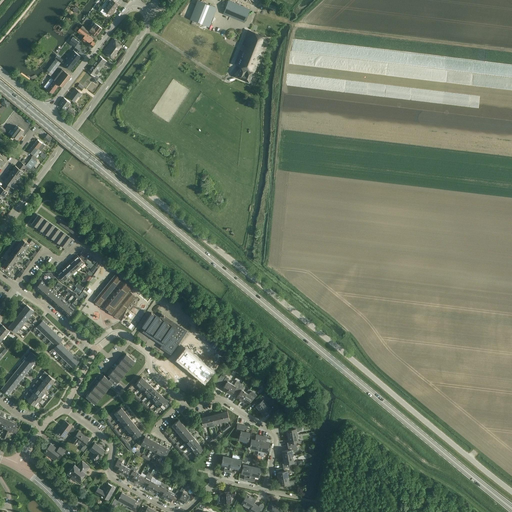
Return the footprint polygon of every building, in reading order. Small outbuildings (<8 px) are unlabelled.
[(113,11),(118,4),(116,3),(118,0),(109,0),(111,1),(104,10),(102,8),(100,11),(105,15),(107,12),(111,15),(114,12),(113,11)] [(228,0),(223,14),(232,18),(244,22),(245,21),(249,10),(250,9),(241,5),(229,0),(228,0)] [(192,20),(192,21),(205,26),(206,26),(207,26),(214,7),(200,1),(192,20)] [(96,36),(102,28),(95,23),(94,23),(92,26),(92,27),(90,30),(92,32),(96,36)] [(88,34),(90,31),(82,25),(80,28),(88,34)] [(94,39),(80,28),(77,32),(79,34),(80,33),(82,35),(80,37),(82,38),(82,39),(92,47),(95,43),(92,41),(94,39)] [(248,30),(235,64),(241,66),(241,67),(237,77),(237,78),(249,83),(254,71),(256,72),(257,69),(269,38),(259,34),(248,30)] [(75,47),(79,41),(73,37),(69,42),(75,47)] [(112,58),(121,45),(113,38),(103,51),(112,58)] [(70,70),(81,56),(74,51),(64,65),(70,70)] [(100,56),(95,63),(100,67),(101,68),(106,61),(100,56)] [(55,59),(47,70),(48,71),(52,74),(60,63),(61,63),(57,60),(55,59)] [(95,63),(88,71),(92,74),(91,75),(96,79),(97,80),(97,79),(99,77),(98,76),(96,75),(101,68),(100,67),(95,63)] [(63,87),(71,76),(61,69),(53,80),(51,83),(48,81),(44,86),(47,89),(46,89),(53,93),(59,84),(63,87)] [(80,97),(82,93),(76,88),(69,97),(74,101),(78,96),(80,97)] [(69,108),(67,107),(70,102),(64,97),(59,104),(66,109),(65,110),(72,114),(74,111),(69,108)] [(10,104),(4,99),(2,102),(1,103),(2,103),(7,108),(10,104)] [(11,129),(8,132),(11,134),(11,135),(15,138),(17,139),(24,131),(23,130),(18,126),(15,130),(14,132),(11,129)] [(33,145),(41,151),(45,145),(38,139),(33,145)] [(36,157),(41,151),(33,145),(29,151),(36,157)] [(31,169),(37,162),(36,162),(36,161),(31,157),(26,165),(30,169),(31,169)] [(26,165),(25,165),(21,162),(17,167),(15,165),(13,168),(14,168),(12,171),(19,175),(18,176),(19,176),(26,168),(30,171),(31,169),(30,169),(26,165)] [(12,171),(12,170),(9,173),(10,174),(8,176),(16,181),(18,179),(17,178),(18,176),(19,175),(12,171)] [(14,184),(16,181),(8,176),(7,178),(6,178),(4,181),(6,183),(4,185),(9,188),(11,186),(13,183),(14,184)] [(7,191),(9,188),(4,185),(3,187),(0,186),(0,185),(0,193),(3,196),(4,197),(6,194),(5,193),(7,191)] [(37,227),(44,218),(38,214),(31,223),(37,227)] [(43,231),(49,222),(44,218),(37,227),(43,231)] [(48,235),(55,226),(49,222),(43,231),(48,235)] [(75,235),(76,233),(61,222),(59,224),(75,235)] [(54,239),(61,230),(55,226),(48,235),(54,239)] [(60,243),(66,234),(61,230),(54,239),(60,243)] [(67,245),(72,238),(66,234),(60,243),(65,248),(67,245)] [(19,243),(28,249),(29,248),(28,247),(30,244),(22,238),(19,243)] [(27,251),(28,249),(19,243),(16,247),(24,253),(26,250),(27,251)] [(24,253),(16,247),(13,252),(22,258),(22,259),(25,254),(24,253)] [(20,260),(22,258),(13,252),(10,256),(17,262),(19,259),(20,260)] [(74,259),(81,266),(85,263),(84,262),(87,260),(81,255),(79,257),(78,255),(74,259)] [(15,264),(17,262),(10,256),(6,260),(15,267),(16,265),(15,264)] [(77,270),(81,266),(74,259),(70,262),(77,270)] [(14,269),(15,267),(6,260),(3,265),(11,271),(13,268),(14,269)] [(73,274),(77,270),(70,262),(66,266),(73,274)] [(69,277),(73,274),(66,266),(62,270),(69,277)] [(65,281),(69,277),(62,270),(58,274),(65,281)] [(94,300),(93,301),(95,302),(95,303),(102,308),(103,306),(109,310),(108,312),(121,320),(127,307),(136,296),(130,291),(135,285),(122,274),(119,277),(115,274),(94,300)] [(40,291),(47,283),(46,281),(45,283),(42,280),(36,287),(40,291)] [(44,294),(50,288),(48,285),(49,284),(47,283),(40,291),(44,294)] [(48,298),(55,290),(54,288),(53,290),(50,288),(44,294),(48,298)] [(52,301),(58,295),(56,292),(57,291),(55,290),(48,298),(52,301)] [(56,305),(64,297),(62,296),(61,297),(58,295),(52,301),(56,305)] [(60,309),(67,302),(64,299),(65,298),(64,297),(56,305),(60,309)] [(23,309),(30,315),(33,310),(26,305),(23,302),(21,304),(25,307),(23,309)] [(64,312),(72,304),(70,303),(69,304),(67,302),(60,309),(64,312)] [(72,304),(64,312),(69,316),(76,307),(72,303),(72,304)] [(30,315),(23,309),(19,306),(18,308),(21,311),(19,313),(26,319),(30,315)] [(19,313),(16,310),(14,312),(18,315),(16,317),(16,318),(23,323),(26,319),(19,313)] [(160,318),(152,312),(142,326),(145,328),(143,332),(166,347),(164,350),(170,354),(186,330),(162,314),(160,318)] [(16,318),(16,317),(12,314),(11,316),(14,319),(12,322),(19,327),(21,329),(24,324),(23,323),(16,318)] [(12,322),(9,319),(7,321),(11,324),(9,326),(16,332),(19,327),(12,322)] [(41,331),(48,325),(43,320),(37,326),(36,326),(34,328),(35,330),(37,328),(41,331)] [(0,327),(0,329),(6,334),(9,330),(3,324),(2,324),(0,322),(0,325),(1,326),(0,327)] [(46,336),(52,330),(48,325),(41,331),(39,333),(37,335),(39,336),(40,335),(42,333),(46,336)] [(51,340),(57,334),(52,330),(46,336),(44,338),(42,339),(44,341),(45,340),(47,337),(51,340)] [(56,346),(60,342),(62,339),(57,334),(51,340),(47,344),(49,346),(50,344),(52,342),(56,346)] [(58,353),(65,347),(60,342),(56,346),(53,348),(51,350),(49,352),(51,353),(54,350),(58,353)] [(62,358),(69,351),(65,347),(58,353),(55,355),(54,356),(56,358),(57,357),(59,355),(62,358)] [(186,350),(178,359),(204,380),(212,371),(186,350)] [(67,362),(74,356),(69,351),(62,358),(60,360),(62,361),(64,359),(67,362)] [(34,363),(34,364),(36,366),(37,364),(35,362),(38,358),(31,352),(27,358),(34,363)] [(122,359),(130,366),(134,360),(126,354),(122,359)] [(74,356),(67,362),(65,364),(67,366),(69,364),(73,368),(79,361),(74,356)] [(31,367),(34,364),(34,363),(27,358),(23,362),(30,368),(29,369),(32,371),(33,369),(31,367)] [(125,371),(130,366),(122,359),(117,364),(125,371)] [(27,372),(29,369),(30,368),(23,362),(19,368),(26,374),(25,374),(27,376),(29,374),(27,372)] [(121,376),(125,371),(117,364),(113,370),(121,376)] [(25,374),(26,374),(19,368),(14,373),(21,379),(21,380),(23,381),(24,380),(22,378),(25,374)] [(117,381),(121,376),(113,370),(108,375),(111,377),(116,381),(117,381)] [(47,380),(52,384),(55,380),(48,374),(44,371),(43,373),(47,376),(45,378),(47,380)] [(21,380),(21,379),(14,373),(10,378),(17,384),(16,385),(19,387),(20,385),(18,383),(21,380)] [(47,380),(45,378),(41,375),(39,377),(43,380),(41,383),(48,388),(52,384),(47,380)] [(112,382),(109,379),(104,375),(100,380),(107,387),(112,382)] [(146,380),(142,376),(136,383),(140,387),(146,380)] [(226,392),(232,383),(227,380),(229,378),(226,376),(222,382),(225,384),(222,388),(224,389),(224,390),(226,392)] [(123,386),(117,381),(116,381),(111,377),(109,379),(112,382),(115,385),(114,387),(119,391),(123,386)] [(14,388),(16,385),(17,384),(10,378),(6,384),(13,389),(12,390),(14,392),(16,390),(14,388)] [(257,378),(255,380),(262,385),(263,386),(265,384),(264,383),(257,378)] [(48,388),(41,383),(37,380),(36,381),(40,385),(38,387),(45,392),(48,388)] [(103,392),(107,387),(100,380),(95,386),(103,392)] [(144,391),(150,384),(146,380),(140,387),(144,391)] [(241,385),(242,383),(237,380),(234,384),(232,383),(226,392),(229,394),(230,393),(232,394),(234,390),(237,392),(241,385)] [(241,401),(246,392),(242,389),(243,387),(244,384),(242,383),(241,385),(237,392),(239,393),(237,397),(238,398),(238,399),(241,401)] [(9,394),(12,390),(13,389),(6,384),(1,389),(8,395),(7,395),(10,397),(12,395),(9,394)] [(45,392),(38,387),(34,384),(32,386),(36,389),(34,391),(41,397),(45,392)] [(148,394),(154,388),(150,384),(144,391),(148,394)] [(98,398),(103,392),(95,386),(90,391),(98,398)] [(41,397),(34,391),(30,388),(29,390),(33,393),(31,395),(38,401),(39,402),(43,398),(41,397)] [(151,398),(158,391),(154,388),(148,394),(150,397),(149,398),(150,399),(152,398),(151,398)] [(94,403),(98,398),(90,391),(86,396),(94,403)] [(156,402),(162,395),(158,391),(151,398),(152,398),(156,402)] [(31,395),(29,394),(27,392),(25,394),(29,397),(27,400),(34,405),(38,401),(31,395)] [(246,392),(241,401),(244,403),(244,402),(246,403),(248,401),(249,402),(257,395),(255,393),(253,392),(252,392),(250,392),(249,394),(246,392)] [(260,410),(267,404),(265,402),(269,398),(265,393),(258,399),(260,402),(256,405),(260,410)] [(159,405),(166,399),(162,395),(156,402),(159,405)] [(166,399),(159,405),(164,409),(170,402),(166,399)] [(267,404),(260,410),(264,415),(269,411),(271,414),(278,408),(274,403),(269,406),(267,404)] [(118,417),(125,411),(121,407),(114,413),(118,417)] [(121,421),(128,416),(125,411),(118,417),(121,421)] [(213,424),(219,422),(217,413),(211,415),(213,424)] [(124,425),(131,420),(128,416),(121,421),(124,425)] [(8,431),(12,420),(11,420),(11,421),(7,419),(3,427),(7,429),(6,430),(8,431)] [(176,429),(183,424),(179,419),(172,425),(176,429)] [(5,434),(7,435),(9,430),(16,433),(18,428),(15,427),(17,423),(13,422),(13,421),(12,420),(8,431),(6,430),(5,434)] [(128,430),(135,424),(131,420),(124,425),(128,430)] [(71,435),(75,429),(72,426),(73,426),(65,421),(57,431),(58,432),(56,434),(59,436),(61,434),(64,437),(68,432),(71,435)] [(131,434),(138,428),(135,424),(128,430),(131,434)] [(179,434),(186,428),(183,424),(176,429),(179,434)] [(248,441),(250,432),(246,431),(247,426),(238,424),(237,427),(236,431),(240,432),(239,439),(248,441)] [(288,436),(297,434),(297,431),(302,430),(301,424),(293,426),(293,428),(287,430),(288,436)] [(138,428),(131,434),(135,438),(142,433),(138,428)] [(183,438),(189,432),(186,428),(179,434),(183,438)] [(86,442),(89,438),(79,431),(71,441),(75,444),(78,441),(83,445),(81,449),(84,451),(89,444),(86,442)] [(185,443),(193,436),(189,432),(183,438),(185,440),(184,441),(185,443)] [(259,450),(262,435),(256,434),(255,440),(251,439),(250,448),(259,450)] [(297,434),(288,436),(289,442),(287,442),(288,446),(301,443),(301,440),(298,441),(297,434)] [(262,435),(259,450),(267,452),(269,443),(265,442),(267,437),(262,435)] [(146,447),(150,439),(145,436),(141,444),(146,447)] [(189,446),(196,440),(193,436),(185,443),(186,444),(187,443),(189,446)] [(151,449),(155,441),(150,439),(146,447),(151,449)] [(193,450),(200,444),(196,440),(189,446),(193,450)] [(155,452),(160,444),(155,441),(151,449),(155,452)] [(99,457),(104,450),(95,443),(90,450),(95,454),(92,457),(96,460),(99,457)] [(58,449),(51,444),(44,452),(54,460),(57,456),(59,458),(66,450),(60,446),(58,449)] [(160,454),(164,446),(160,444),(155,452),(160,454)] [(200,444),(193,450),(196,454),(203,448),(200,444)] [(283,457),(293,455),(292,452),(297,451),(296,445),(288,447),(289,450),(282,451),(283,457)] [(164,446),(160,454),(165,457),(169,449),(164,446)] [(293,455),(283,457),(284,463),(283,463),(283,467),(297,464),(296,461),(294,462),(293,455)] [(229,472),(232,458),(223,456),(221,465),(225,465),(224,471),(229,472)] [(121,475),(126,466),(121,463),(122,460),(118,458),(114,467),(118,469),(116,471),(118,472),(118,473),(121,475)] [(232,458),(229,472),(234,473),(235,468),(239,468),(241,460),(232,458)] [(85,472),(90,466),(82,461),(78,467),(75,464),(67,474),(75,479),(79,482),(86,473),(85,472)] [(249,480),(252,466),(243,464),(241,473),(245,474),(244,479),(249,480)] [(131,475),(135,467),(132,466),(131,468),(126,466),(121,475),(124,476),(126,477),(128,473),(131,475)] [(252,466),(249,480),(254,481),(255,476),(259,477),(261,468),(252,466)] [(279,478),(288,477),(287,473),(293,472),(292,466),(283,468),(284,471),(277,472),(279,478)] [(136,483),(141,474),(136,471),(137,469),(135,467),(131,475),(129,477),(132,478),(131,479),(133,480),(133,481),(136,483)] [(146,482),(150,475),(147,474),(145,476),(141,474),(136,483),(139,485),(139,484),(141,485),(142,483),(144,485),(146,482)] [(151,491),(156,482),(151,479),(152,477),(150,475),(146,482),(144,485),(147,486),(146,488),(148,489),(148,490),(151,491)] [(288,477),(279,478),(280,485),(286,484),(287,486),(293,485),(295,485),(294,479),(289,480),(288,477)] [(161,490),(165,484),(162,482),(160,485),(156,482),(151,491),(154,493),(154,492),(156,493),(157,492),(159,493),(161,490)] [(179,492),(178,494),(181,495),(178,500),(180,501),(183,503),(184,502),(185,503),(187,503),(189,499),(190,496),(190,495),(188,494),(183,492),(186,486),(188,483),(185,482),(183,484),(183,485),(179,492)] [(108,500),(115,487),(108,484),(104,491),(98,488),(95,493),(108,500)] [(165,499),(170,490),(166,488),(167,485),(165,484),(161,490),(159,493),(162,494),(161,496),(163,497),(162,498),(165,499)] [(240,494),(233,506),(234,507),(241,494),(243,490),(240,489),(239,492),(238,491),(239,493),(240,494)] [(178,494),(179,492),(177,490),(175,493),(170,490),(165,499),(168,501),(169,500),(171,501),(173,497),(176,499),(178,494)] [(226,491),(226,490),(220,490),(220,495),(219,496),(220,502),(220,503),(222,503),(231,503),(231,495),(235,495),(235,490),(226,491)] [(134,511),(137,504),(134,503),(136,500),(122,492),(118,500),(132,508),(131,509),(134,511)] [(255,505),(253,504),(256,499),(247,494),(241,504),(250,509),(248,511),(249,511),(258,511),(260,510),(261,511),(264,506),(264,505),(263,504),(262,503),(261,503),(260,504),(259,504),(259,506),(256,504),(255,505)]
